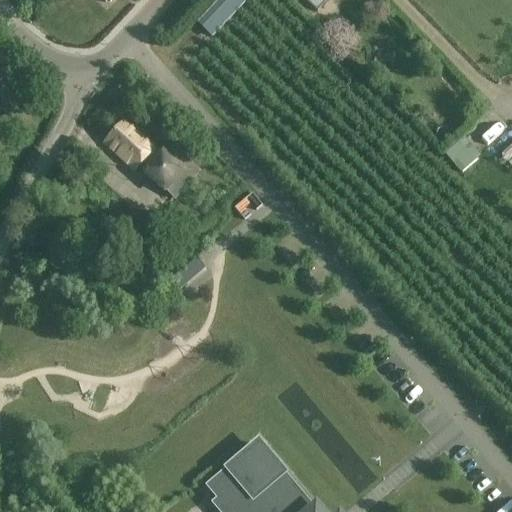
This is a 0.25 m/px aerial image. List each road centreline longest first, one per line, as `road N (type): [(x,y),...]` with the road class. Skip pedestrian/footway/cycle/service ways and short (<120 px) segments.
road 1 (unclassified): [(127,32),(511,476)]
road 2 (unclassified): [(0,260),(81,82)]
